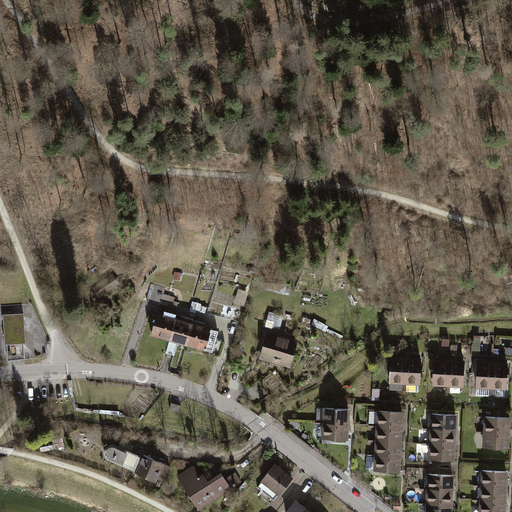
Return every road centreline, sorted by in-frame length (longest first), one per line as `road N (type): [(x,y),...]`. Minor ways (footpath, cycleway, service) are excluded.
road 1 (track): [(6,0),(94,130),(125,161),(355,189),(511,228)]
road 2 (tertiary): [(0,374),(107,372),(189,389),(267,431),(369,511)]
road 3 (track): [(169,511),(91,474),(0,449)]
road 4 (track): [(0,203),(65,371)]
road 5 (track): [(439,0),(359,20),(323,18),(295,0)]
